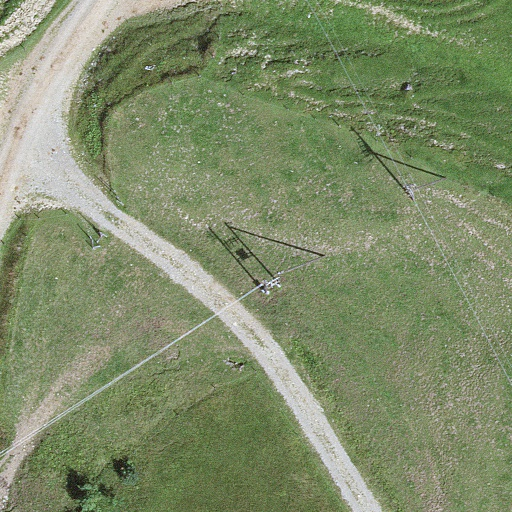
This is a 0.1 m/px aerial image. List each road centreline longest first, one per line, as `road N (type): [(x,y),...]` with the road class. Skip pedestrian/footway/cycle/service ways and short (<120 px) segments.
road 1 (track): [(365,511),(245,328),(17,143)]
road 2 (track): [(17,143),(97,0)]
